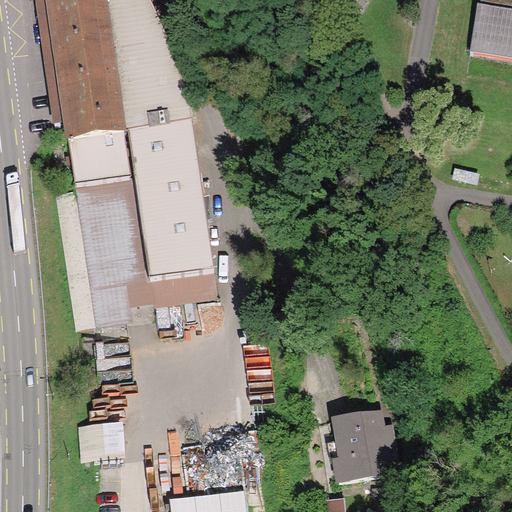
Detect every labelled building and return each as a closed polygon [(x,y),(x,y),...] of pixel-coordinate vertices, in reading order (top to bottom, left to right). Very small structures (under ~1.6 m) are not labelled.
[(71,141),(76,187),(132,179),(124,133),(130,132),(137,179),(154,306),(155,311),(219,302),(193,123),(188,86),(150,0),(36,0),(55,123),(64,121),(67,142),(71,141)] [(511,0),(482,0),(482,6),(479,5),(471,53),(511,60),(511,0)] [(154,306),(137,179),(132,179),(76,187),(77,194),(57,197),(75,335),(134,327),(132,309),(154,306)] [(387,428),(385,413),(337,419),(343,462),(331,463),(333,483),(402,475),(396,427),(387,428)] [(128,464),(126,428),(82,431),(85,467),(128,464)]
